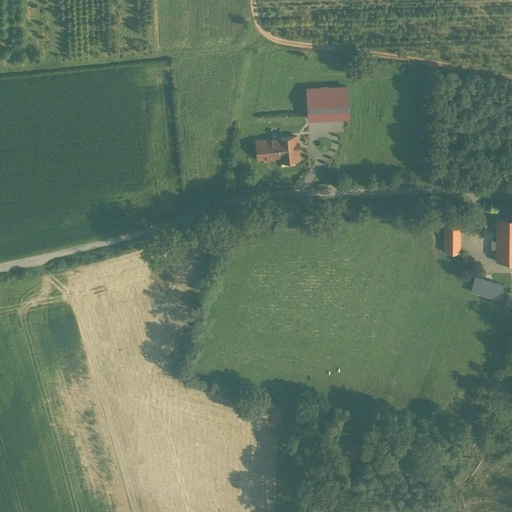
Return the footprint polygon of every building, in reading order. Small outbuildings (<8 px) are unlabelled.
[(346,86),(306,88),(308,118),(348,116),(346,86)] [(297,136),(256,140),(258,158),(279,156),(279,158),(299,156),(298,150),(299,149),(298,142),(297,142),(297,136)] [(511,217),(496,217),(496,261),(511,260),(511,217)] [(460,221),(444,221),(444,252),(460,252),(460,221)] [(503,284),(475,275),(470,290),(499,299),(503,284)]
